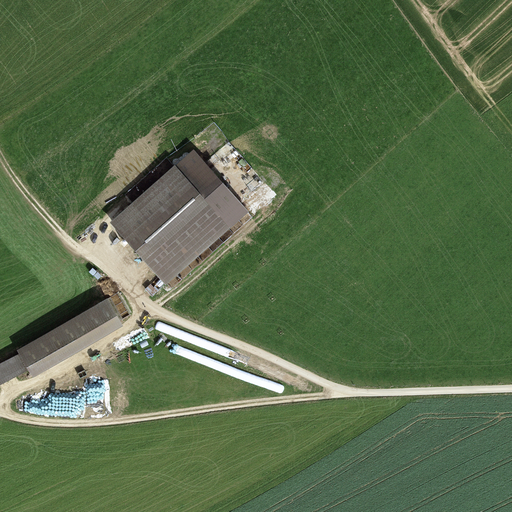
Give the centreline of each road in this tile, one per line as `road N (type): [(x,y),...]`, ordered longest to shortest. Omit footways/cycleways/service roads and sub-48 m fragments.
road 1 (track): [(0,412),(77,421),(275,400),(511,390)]
road 2 (track): [(349,395),(157,310),(76,250),(0,157)]
road 3 (track): [(0,407),(9,390),(109,337),(140,297)]
